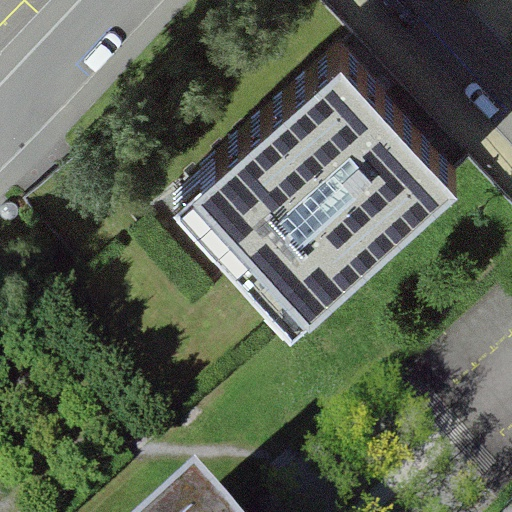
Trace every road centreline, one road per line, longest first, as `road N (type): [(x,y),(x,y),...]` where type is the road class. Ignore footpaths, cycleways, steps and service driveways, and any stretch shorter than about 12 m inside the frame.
road 1 (residential): [(0,123),(120,0)]
road 2 (tertiary): [(420,0),(511,100)]
